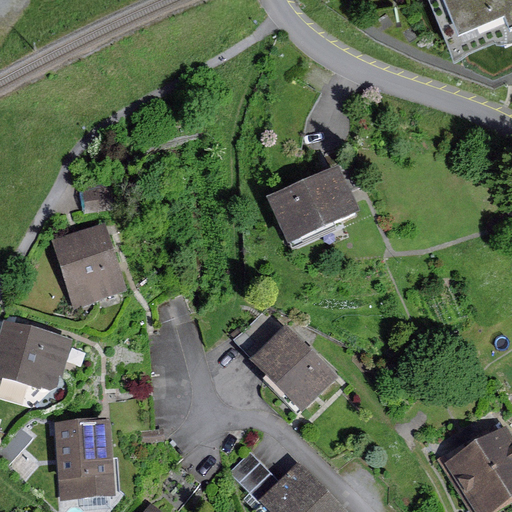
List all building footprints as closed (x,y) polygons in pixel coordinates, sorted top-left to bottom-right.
[(511,0),(435,0),(457,53),(511,29),(511,0)] [(358,216),(338,171),(272,199),(292,244),(358,216)] [(120,288),(101,231),(58,245),(77,302),(120,288)] [(71,345),(5,327),(0,345),(0,381),(56,397),(71,345)] [(285,329),(255,359),(303,408),(334,377),(285,329)] [(106,420),(55,423),(59,498),(111,495),(106,420)] [(483,511),(511,494),(511,445),(504,433),(452,465),(481,511),(483,511)] [(233,473),(253,494),(272,477),(252,456),(233,473)] [(343,511),(299,467),(260,504),(268,511),(343,511)]
